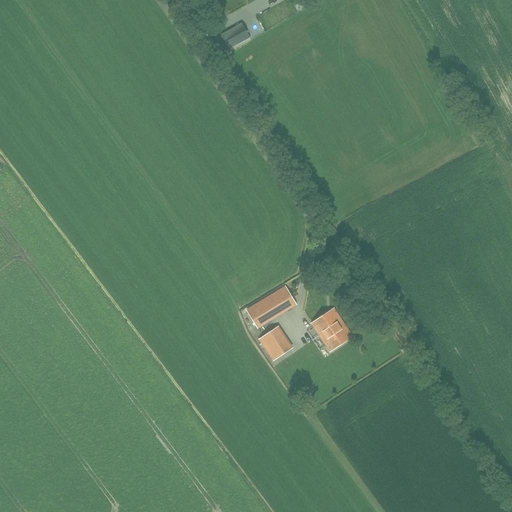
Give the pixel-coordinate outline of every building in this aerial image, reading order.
[(271,26),(290,17),(287,9),(267,17),(271,26)] [(257,21),(264,33),(272,28),(265,16),(257,21)] [(243,42),(249,38),(242,24),(235,28),(221,36),(229,49),(243,42)] [(295,304),(285,288),(247,311),(257,327),(295,304)] [(311,324),(329,352),(350,338),(332,310),(311,324)]
